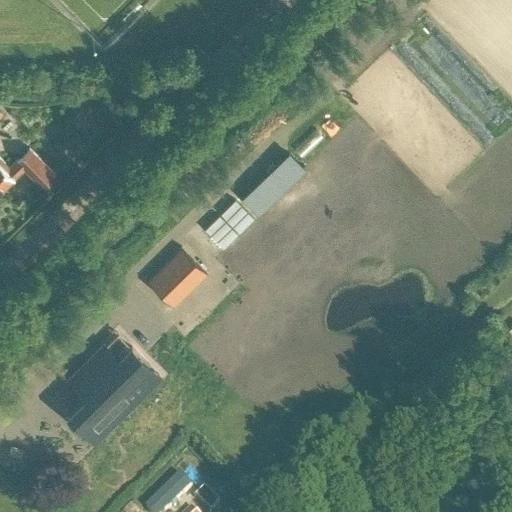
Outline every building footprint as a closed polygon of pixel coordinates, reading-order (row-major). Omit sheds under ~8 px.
[(0,156),(0,189),(23,166),(42,185),(55,172),(29,146),(9,165),(0,156)] [(191,196),(204,182),(191,170),(178,183),(183,188),(177,193),(184,200),(189,194),(191,196)] [(172,304),(207,270),(181,245),(147,278),(172,304)] [(0,294),(4,299),(11,292),(6,287),(0,292),(0,294)] [(187,337),(218,306),(207,294),(175,325),(187,337)] [(178,335),(150,306),(139,317),(167,345),(178,335)] [(102,379),(83,398),(100,415),(110,405),(121,417),(165,373),(152,361),(166,346),(148,328),(133,342),(116,325),(82,359),(102,379)] [(154,511),(182,511),(194,500),(192,499),(198,493),(184,480),(154,511)] [(209,511),(216,511),(221,507),(207,492),(198,501),(209,511)]
